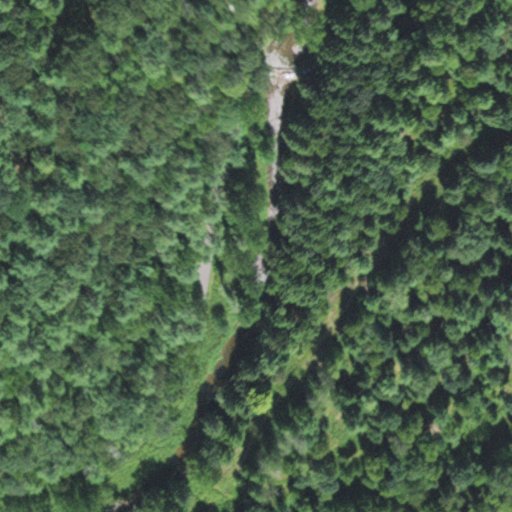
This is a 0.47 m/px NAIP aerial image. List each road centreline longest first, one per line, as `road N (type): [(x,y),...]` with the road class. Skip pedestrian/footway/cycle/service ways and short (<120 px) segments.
road 1 (tertiary): [(181,372),(198,331),(248,68),(277,0)]
road 2 (tertiary): [(0,476),(56,473),(125,446),(159,418),(181,372)]
